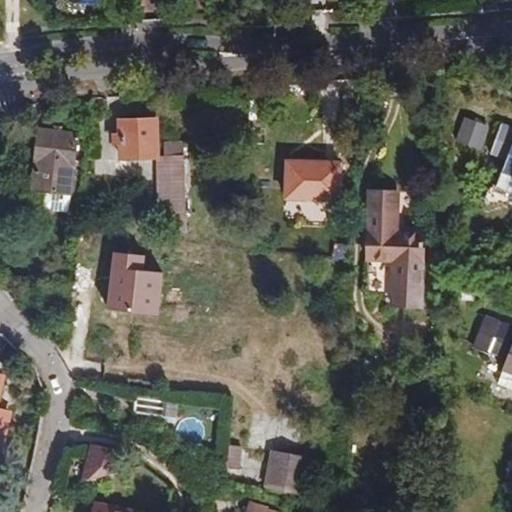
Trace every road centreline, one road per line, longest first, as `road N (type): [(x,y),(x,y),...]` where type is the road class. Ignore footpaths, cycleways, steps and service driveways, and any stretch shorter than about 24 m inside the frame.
road 1 (tertiary): [(0,71),(511,37)]
road 2 (residential): [(34,511),(55,427),(54,372),(0,312)]
